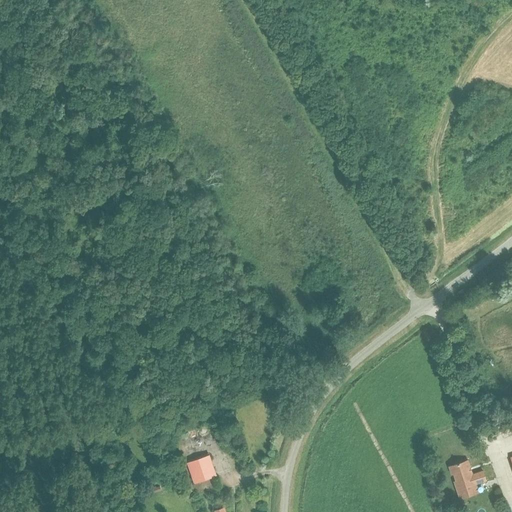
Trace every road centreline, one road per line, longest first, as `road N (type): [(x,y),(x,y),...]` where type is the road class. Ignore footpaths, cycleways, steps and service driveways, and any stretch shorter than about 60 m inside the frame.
road 1 (track): [(272,359),(119,92),(46,0)]
road 2 (unclassified): [(284,511),(300,435),(334,383),(511,241)]
road 3 (track): [(0,445),(272,359),(314,367),(334,383)]
road 4 (track): [(104,511),(84,452),(71,444),(0,467)]
